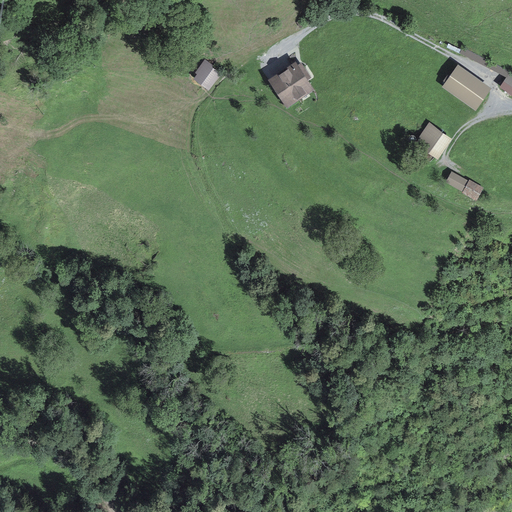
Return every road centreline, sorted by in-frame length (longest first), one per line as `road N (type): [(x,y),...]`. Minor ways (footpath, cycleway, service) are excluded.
road 1 (trunk): [(198,0),(287,175),(326,285),(353,391),(367,511)]
road 2 (track): [(271,56),(328,17),(370,12),(458,59),(491,83),(504,111),(511,110)]
